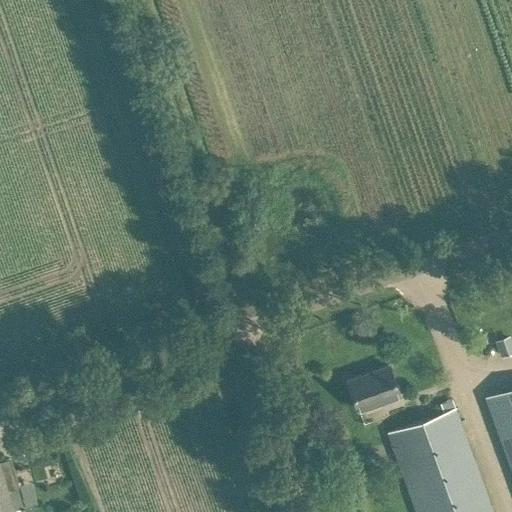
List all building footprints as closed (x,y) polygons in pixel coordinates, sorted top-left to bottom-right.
[(511,340),(510,334),(495,339),(501,356),(511,352),(511,340)] [(400,394),(389,364),(347,379),(358,409),(400,394)] [(511,386),(486,396),(511,468),(511,386)] [(493,511),(463,426),(456,407),(388,432),(417,511),(493,511)] [(0,460),(0,511),(14,511),(24,508),(10,458),(0,460)]
